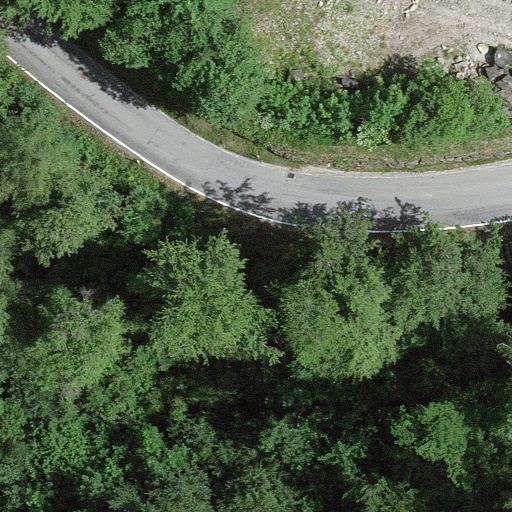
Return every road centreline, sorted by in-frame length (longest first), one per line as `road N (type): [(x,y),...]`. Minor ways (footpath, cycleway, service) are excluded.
road 1 (unclassified): [(0,17),(152,133),(256,178),(410,204),(511,195)]
road 2 (track): [(249,26),(387,12),(511,18)]
